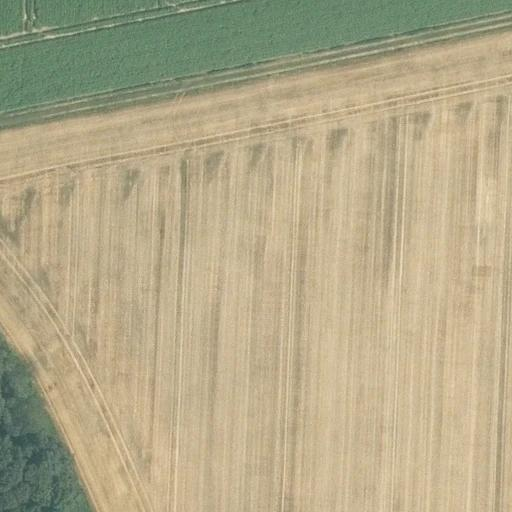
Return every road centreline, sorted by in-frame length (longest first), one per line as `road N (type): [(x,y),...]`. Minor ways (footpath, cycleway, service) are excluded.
road 1 (track): [(0,135),(511,35)]
road 2 (track): [(0,339),(90,511)]
